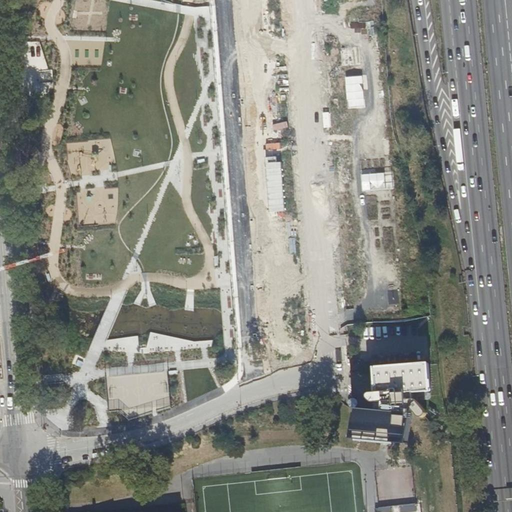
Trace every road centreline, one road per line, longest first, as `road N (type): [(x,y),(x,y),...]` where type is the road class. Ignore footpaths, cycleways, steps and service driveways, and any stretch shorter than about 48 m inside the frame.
road 1 (residential): [(254,387),(224,0)]
road 2 (unknown): [(297,0),(328,343)]
road 3 (trunk): [(477,196),(508,511)]
road 4 (residential): [(19,455),(113,441),(254,387)]
road 5 (trunk): [(416,0),(444,157),(477,196)]
road 6 (residential): [(19,455),(0,256)]
road 7 (trunk): [(455,0),(477,196)]
